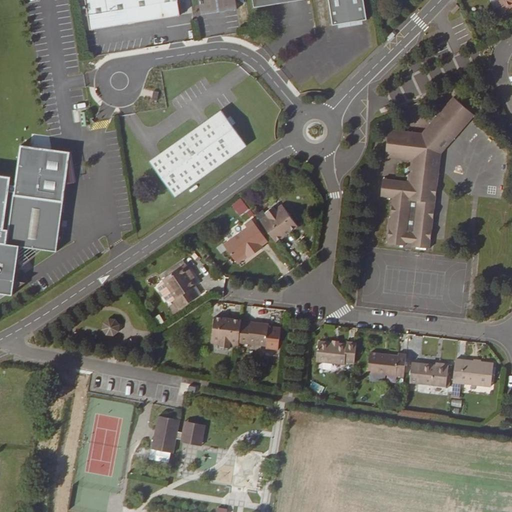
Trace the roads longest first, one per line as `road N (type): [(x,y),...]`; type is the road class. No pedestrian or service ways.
road 1 (tertiary): [(295,142),(3,338)]
road 2 (residential): [(319,296),(353,317),(511,334)]
road 3 (unclassified): [(175,381),(30,354),(3,338)]
road 4 (tertiary): [(441,0),(326,113)]
road 5 (residential): [(320,152),(335,195),(319,296)]
